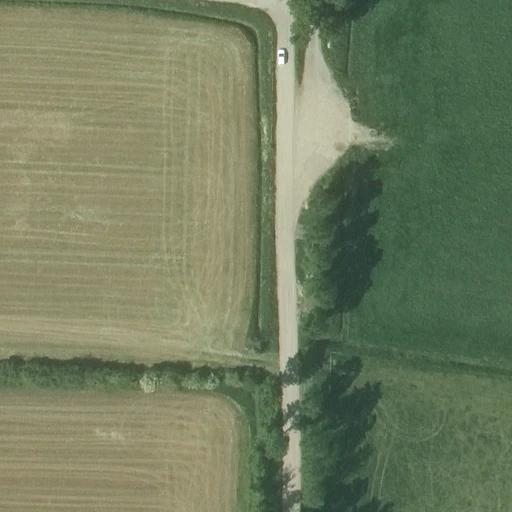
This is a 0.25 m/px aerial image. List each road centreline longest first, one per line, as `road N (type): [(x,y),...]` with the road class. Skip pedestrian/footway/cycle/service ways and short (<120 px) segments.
road 1 (unclassified): [(289,0),(292,511)]
road 2 (track): [(288,150),(318,128),(321,0)]
